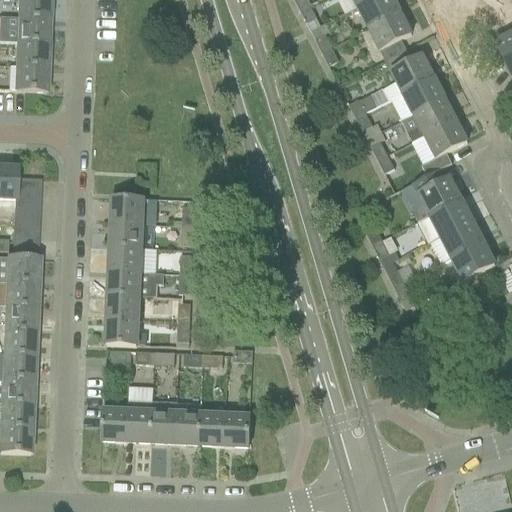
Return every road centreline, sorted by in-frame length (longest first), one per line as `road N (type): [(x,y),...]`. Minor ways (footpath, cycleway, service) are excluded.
road 1 (tertiary): [(206,0),(350,489)]
road 2 (tertiary): [(385,480),(239,0)]
road 3 (residential): [(60,510),(75,139)]
road 4 (residential): [(75,139),(82,0)]
road 5 (residential): [(511,444),(385,480)]
